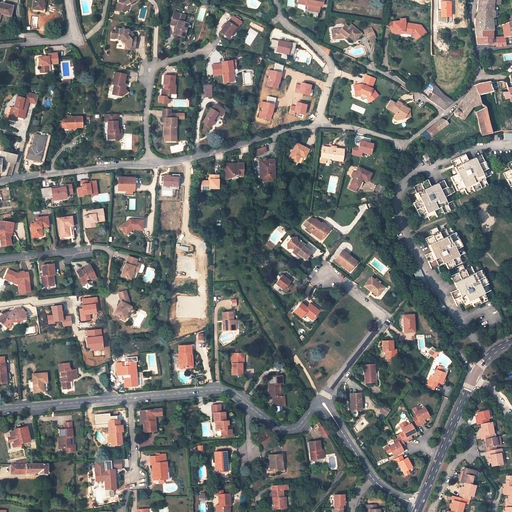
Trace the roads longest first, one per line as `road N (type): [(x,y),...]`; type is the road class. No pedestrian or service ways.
road 1 (residential): [(0,409),(222,390),(282,430),(298,426),(321,400)]
road 2 (residential): [(511,147),(447,158),(401,185),(394,203),(426,275),(485,357)]
road 3 (residential): [(403,144),(376,203),(380,230),(406,283),(474,375)]
road 4 (residential): [(324,270),(383,314),(321,400)]
road 5 (residential): [(316,125),(149,163)]
road 6 (residential): [(213,45),(151,68),(149,163)]
road 7 (residential): [(149,163),(0,181)]
road 8 (residential): [(273,0),(288,28),(329,64),(316,125)]
road 9 (residential): [(321,400),(371,478),(419,505)]
road 10 (residential): [(475,49),(478,76),(403,144)]
